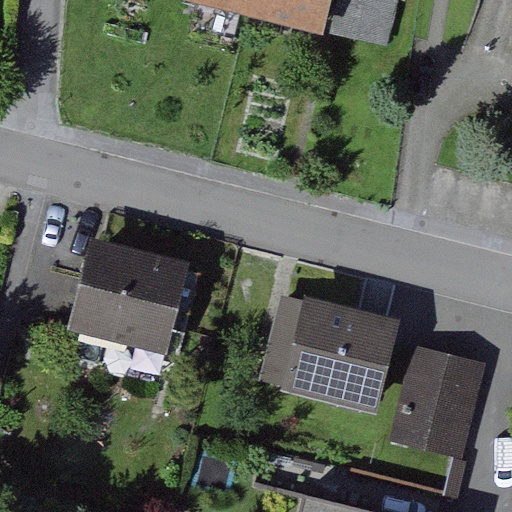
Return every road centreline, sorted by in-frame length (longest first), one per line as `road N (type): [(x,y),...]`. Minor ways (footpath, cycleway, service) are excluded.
road 1 (residential): [(511,265),(25,135)]
road 2 (residential): [(0,276),(25,135)]
road 3 (residential): [(25,135),(39,0)]
